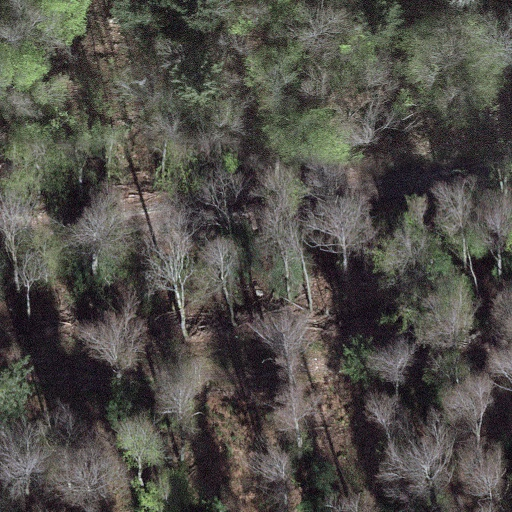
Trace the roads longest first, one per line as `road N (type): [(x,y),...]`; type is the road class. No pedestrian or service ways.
road 1 (track): [(0,231),(168,216),(511,147)]
road 2 (track): [(511,348),(196,365),(0,356)]
